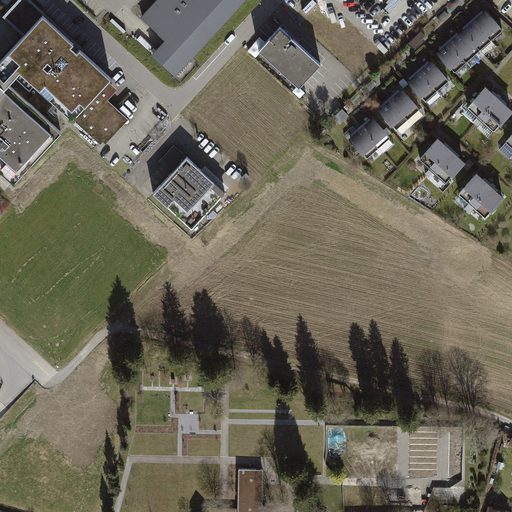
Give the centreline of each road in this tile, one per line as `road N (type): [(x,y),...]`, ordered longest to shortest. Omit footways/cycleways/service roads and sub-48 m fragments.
road 1 (track): [(511,425),(476,409),(120,328),(103,334),(60,378),(42,376)]
road 2 (residential): [(60,0),(175,97),(186,95),(274,0)]
